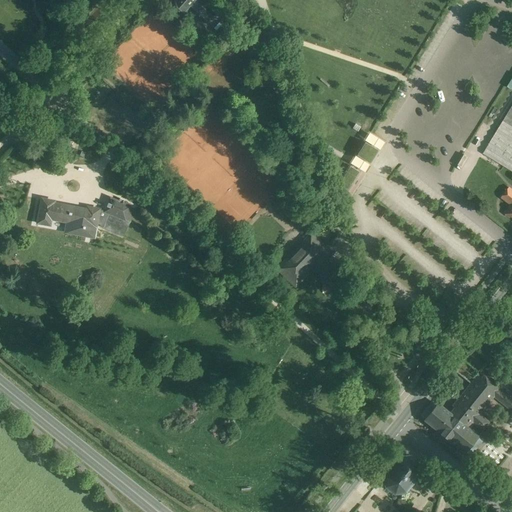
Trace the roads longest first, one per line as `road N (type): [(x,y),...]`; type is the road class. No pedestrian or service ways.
road 1 (primary): [(0,383),(159,511)]
road 2 (tertiary): [(511,285),(397,428)]
road 3 (residential): [(397,428),(511,504)]
